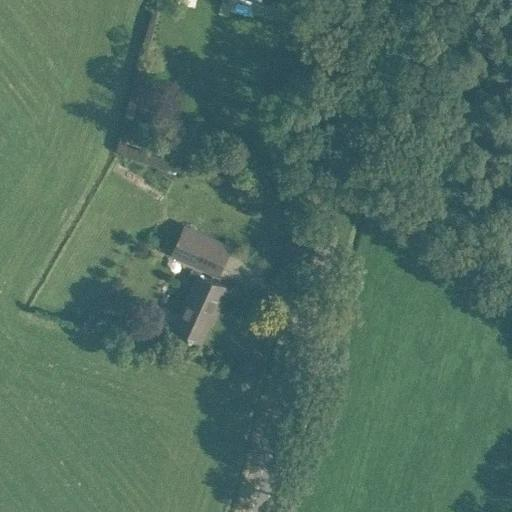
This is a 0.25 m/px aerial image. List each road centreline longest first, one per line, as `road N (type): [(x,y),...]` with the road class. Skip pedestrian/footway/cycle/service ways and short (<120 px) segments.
road 1 (tertiary): [(259,511),(384,0)]
road 2 (track): [(511,241),(398,143),(353,123)]
